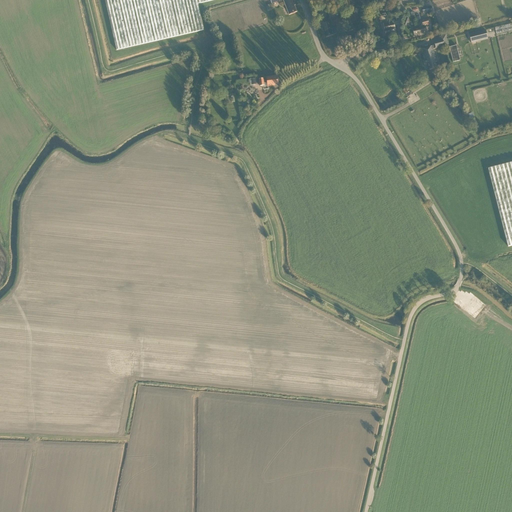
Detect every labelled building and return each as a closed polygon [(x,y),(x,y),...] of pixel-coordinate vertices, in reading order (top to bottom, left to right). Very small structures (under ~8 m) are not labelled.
[(104,0),(116,51),(204,31),(198,4),(217,0),(104,0)] [(283,0),(289,15),(297,12),(294,6),(295,6),(293,0),(283,0)] [(348,0),(342,0),(345,9),(351,8),(348,0)] [(423,14),(430,13),(432,12),(431,6),(429,7),(421,8),(423,14)] [(342,24),(340,17),(335,19),(336,20),(331,21),(333,27),(342,24)] [(421,35),(429,33),(427,26),(430,25),(428,18),(419,21),(421,27),(412,30),(414,36),(421,34),(421,35)] [(332,29),(329,20),(320,22),(322,29),(324,29),(326,37),(333,35),(336,33),(335,28),(332,29)] [(389,25),(389,22),(383,24),(386,36),(396,33),(394,24),(389,25)] [(511,23),(496,27),(498,34),(511,30),(511,23)] [(469,34),(471,44),(488,39),(486,30),(469,34)] [(432,47),(421,50),(424,60),(423,61),(424,65),(427,64),(429,70),(436,68),(433,58),(435,57),(433,50),(439,48),(444,47),(449,45),(446,34),(433,38),(434,42),(433,42),(434,46),(432,47)] [(457,63),(453,49),(446,50),(450,65),(457,63)] [(267,83),(267,87),(274,86),(274,85),(278,85),(277,76),(263,78),(263,79),(259,80),(260,86),(264,86),(264,84),(267,83)] [(469,114),(472,124),(478,122),(475,112),(469,114)] [(511,162),(488,169),(508,248),(511,246),(511,162)]
